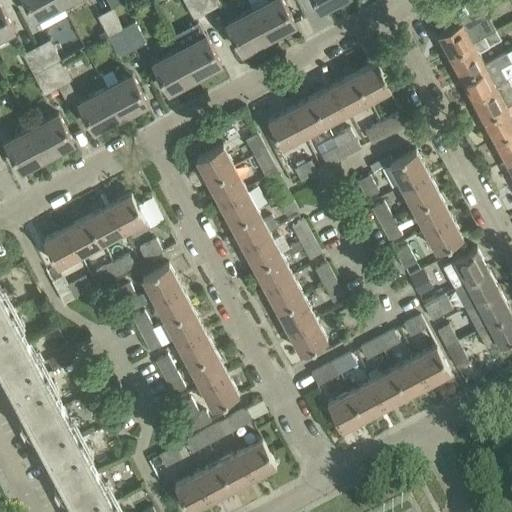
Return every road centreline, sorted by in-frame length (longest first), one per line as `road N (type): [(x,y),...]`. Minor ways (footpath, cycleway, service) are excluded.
road 1 (residential): [(331,479),(150,137)]
road 2 (residential): [(150,137),(386,12)]
road 3 (residential): [(511,246),(386,12)]
road 4 (residential): [(0,221),(150,137)]
